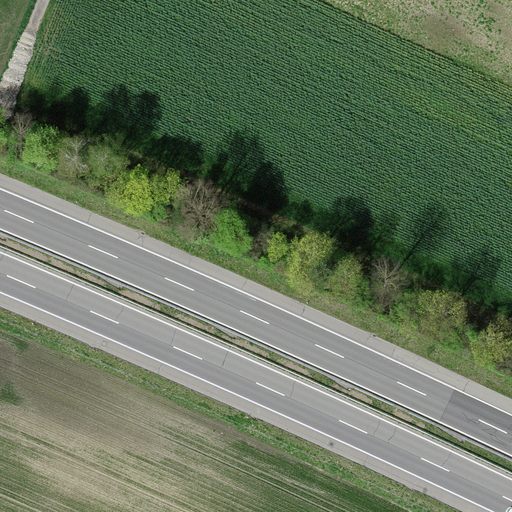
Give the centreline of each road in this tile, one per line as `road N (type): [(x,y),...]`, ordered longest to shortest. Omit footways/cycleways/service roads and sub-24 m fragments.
road 1 (motorway): [(511,435),(0,207)]
road 2 (motorway): [(0,272),(511,500)]
road 3 (track): [(511,339),(4,114)]
road 4 (track): [(44,0),(4,114)]
